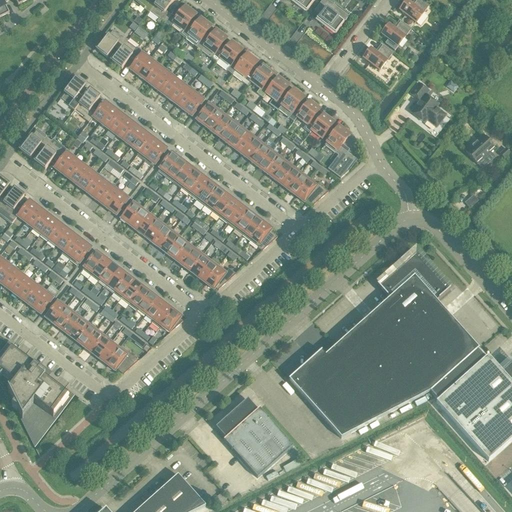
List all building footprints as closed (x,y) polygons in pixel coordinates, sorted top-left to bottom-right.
[(0,0),(0,19),(9,15),(4,4),(9,1),(8,0),(0,0)] [(153,0),(137,0),(136,1),(145,8),(143,9),(149,14),(151,12),(150,12),(157,3),(153,0)] [(165,12),(175,0),(174,0),(158,0),(157,3),(150,12),(151,12),(159,19),(157,22),(163,27),(173,13),(170,16),(165,12)] [(289,0),(306,12),(314,0),(289,0)] [(335,6),(327,0),(322,0),(314,11),(314,12),(315,11),(320,14),(316,20),(335,34),(349,15),(348,16),(335,6)] [(416,23),(429,5),(421,0),(417,0),(413,6),(407,1),(400,11),(416,23)] [(185,8),(173,23),(184,31),(181,35),(186,38),(195,26),(191,22),(195,16),(185,8)] [(186,38),(185,39),(186,40),(195,47),(201,51),(211,38),(206,34),(211,28),(200,20),(195,26),(186,38)] [(389,25),(381,35),(388,40),(385,44),(395,52),(398,47),(397,47),(411,29),(399,20),(399,21),(400,22),(395,30),(389,25)] [(211,38),(201,51),(211,59),(216,63),(226,50),(221,46),(226,40),(216,31),(211,38)] [(122,37),(121,39),(112,32),(108,37),(107,37),(97,51),(107,58),(115,48),(119,52),(120,52),(126,43),(127,43),(128,41),(122,37)] [(162,42),(165,37),(159,32),(155,37),(162,42)] [(158,46),(161,42),(155,37),(152,41),(158,46)] [(136,50),(127,43),(126,43),(120,52),(119,52),(112,62),(122,70),(129,59),(134,63),(135,64),(142,54),(143,53),(137,48),(136,50)] [(226,50),(216,63),(232,75),(242,61),(237,58),(242,51),(231,43),(226,50)] [(379,71),(393,53),(381,44),(380,45),(382,46),(376,54),(370,49),(363,59),(379,71)] [(164,54),(167,50),(161,46),(158,50),(164,54)] [(173,61),(176,58),(170,53),(167,57),(173,61)] [(137,76),(149,60),(142,54),(135,64),(134,63),(132,66),(129,70),(132,72),(132,73),(137,76)] [(191,65),(194,60),(188,54),(184,59),(191,65)] [(242,61),(232,75),(247,87),(250,83),(257,73),(252,70),(257,63),(247,55),(242,61)] [(179,66),(182,62),(176,58),(173,61),(179,66)] [(145,82),(157,66),(149,60),(137,76),(143,81),(143,80),(145,82)] [(188,73),(191,69),(185,65),(182,68),(188,73)] [(153,88),(165,72),(157,66),(145,82),(148,84),(147,84),(153,88)] [(206,76),(210,71),(203,66),(199,71),(206,76)] [(257,73),(250,83),(259,90),(256,94),(263,99),(265,95),(266,94),(273,85),(268,81),(273,75),(262,67),(257,73)] [(194,77),(197,74),(191,69),(188,73),(194,77)] [(161,94),(173,78),(165,72),(153,88),(158,92),(161,94)] [(204,85),(207,81),(201,76),(198,80),(204,85)] [(168,100),(180,84),(173,78),(161,94),(163,96),(168,100)] [(222,88),(225,83),(219,78),(215,83),(222,88)] [(266,94),(265,95),(272,101),(270,104),(278,110),(288,97),(283,93),(288,87),(278,79),(273,85),(266,94)] [(61,99),(57,105),(65,112),(68,108),(74,112),(76,110),(75,110),(82,101),(77,97),(85,87),(75,80),(64,94),(65,94),(61,99)] [(209,89),(212,85),(207,81),(204,85),(209,89)] [(176,105),(187,89),(180,84),(168,100),(173,104),(176,105)] [(425,95),(428,91),(418,84),(410,94),(420,101),(411,113),(424,123),(426,120),(436,127),(445,115),(435,108),(438,105),(425,95)] [(183,111),(197,93),(189,87),(187,89),(176,105),(178,107),(183,111)] [(237,100),(241,95),(234,90),(230,95),(237,100)] [(82,101),(75,110),(76,110),(84,117),(83,119),(89,123),(93,119),(97,113),(97,112),(92,109),(100,99),(90,91),(82,101)] [(288,97),(278,110),(294,122),(297,117),(304,109),(299,105),(304,99),(293,91),(288,97)] [(224,100),(227,97),(221,92),(218,96),(224,100)] [(191,117),(205,99),(197,93),(183,111),(188,115),(189,115),(191,117)] [(230,105),(233,101),(227,97),(224,100),(230,105)] [(253,112),(256,107),(250,102),(246,107),(253,112)] [(304,109),(297,117),(308,125),(305,129),(310,133),(309,134),(310,134),(312,131),(311,131),(319,120),(314,117),(319,111),(308,102),(304,109)] [(97,113),(93,119),(100,124),(112,108),(108,105),(105,103),(99,110),(99,109),(97,112),(97,113)] [(204,127),(218,109),(210,103),(197,120),(196,120),(196,121),(202,125),(204,127)] [(240,112),(243,108),(237,104),(234,107),(240,112)] [(112,108),(100,124),(107,130),(119,114),(118,113),(112,108)] [(246,117),(248,113),(243,108),(240,112),(246,117)] [(212,133),(226,115),(218,109),(204,127),(206,129),(212,133)] [(268,123),(272,118),(265,113),(261,118),(268,123)] [(119,114),(107,130),(115,135),(127,119),(123,116),(119,114)] [(219,139),(233,120),(226,115),(212,133),(217,137),(219,139)] [(255,124),(258,120),(252,115),(249,119),(255,124)] [(319,120),(311,131),(312,131),(322,139),(334,124),(323,116),(319,121),(319,120)] [(127,119),(115,135),(122,141),(134,125),(133,124),(134,124),(127,119)] [(227,145),(241,126),(233,120),(219,139),(222,140),(222,141),(227,145)] [(261,128),(264,124),(258,120),(255,124),(261,128)] [(134,125),(122,141),(129,146),(141,130),(138,128),(134,125)] [(272,133),(275,129),(269,125),(266,128),(272,133)] [(284,135),(287,130),(281,125),(277,130),(284,135)] [(235,150),(249,132),(241,126),(227,145),(232,149),(232,148),(235,150)] [(349,172),(347,170),(355,159),(359,162),(340,147),(349,135),(339,127),(325,145),(338,156),(328,169),(341,179),(349,172)] [(278,137),(281,134),(275,129),(272,133),(278,137)] [(31,137),(20,151),(30,159),(38,149),(43,152),(43,153),(50,144),(52,142),(46,138),(46,137),(38,130),(36,133),(32,138),(31,137)] [(141,130),(129,146),(138,153),(150,137),(149,136),(141,130)] [(86,139),(88,137),(82,132),(79,136),(85,141),(86,139)] [(242,156),(256,138),(249,132),(235,150),(237,152),(242,156)] [(476,164),(494,148),(483,135),(465,151),(476,164)] [(79,136),(77,140),(83,144),(85,142),(85,141),(79,136)] [(138,153),(137,156),(145,162),(159,144),(153,140),(150,137),(138,153)] [(292,142),(299,147),(303,142),(296,137),(292,142)] [(250,162),(264,144),(256,138),(242,156),(247,160),(248,160),(250,162)] [(286,147),(289,143),(283,139),(280,142),(286,147)] [(102,151),(105,148),(98,142),(95,146),(102,151)] [(90,152),(93,148),(87,143),(84,147),(90,152)] [(292,152),(294,148),(289,143),(286,147),(292,152)] [(43,152),(35,162),(45,170),(53,160),(58,164),(66,153),(60,149),(59,151),(50,144),(43,153),(43,152)] [(159,144),(145,162),(153,168),(167,150),(164,148),(159,144)] [(258,168),(272,150),(264,144),(250,162),(252,164),(258,168)] [(308,154),(315,159),(319,154),(312,149),(308,154)] [(506,149),(500,155),(504,160),(510,154),(506,149)] [(99,159),(102,155),(96,150),(93,154),(99,159)] [(266,174),(279,155),(272,150),(258,168),(263,172),(266,174)] [(301,159),(304,155),(298,150),(295,154),(301,159)] [(56,167),(54,169),(57,171),(62,175),(74,159),(66,153),(58,164),(55,167),(56,167)] [(117,163),(120,159),(112,153),(110,157),(117,163)] [(174,155),(171,153),(158,172),(166,178),(180,159),(174,155)] [(105,163),(108,160),(102,155),(99,159),(105,163)] [(273,180),(287,161),(279,155),(266,174),(268,175),(268,176),(273,180)] [(307,163),(310,159),(304,155),(301,159),(307,163)] [(74,159),(62,175),(67,179),(68,179),(70,181),(82,165),(74,159)] [(185,164),(185,163),(180,159),(166,178),(173,183),(187,165),(185,164)] [(281,185),(295,167),(287,161),(273,180),(278,184),(278,183),(281,185)] [(114,170),(117,167),(111,162),(108,166),(114,170)] [(127,170),(129,166),(123,162),(121,165),(127,170)] [(316,170),(319,167),(313,162),(310,166),(316,170)] [(82,165),(70,181),(72,183),(77,187),(90,171),(82,165)] [(190,167),(189,167),(187,165),(173,183),(181,189),(195,171),(190,167)] [(120,175),(123,171),(117,167),(114,170),(120,175)] [(134,176),(137,172),(131,167),(128,171),(134,176)] [(288,191),(302,173),(295,167),(281,185),(283,187),(288,191)] [(324,176),(327,173),(319,167),(316,170),(324,176)] [(90,171),(77,187),(83,191),(85,193),(97,177),(90,171)] [(200,175),(195,171),(181,189),(189,195),(202,177),(200,175)] [(140,180),(143,176),(137,172),(134,176),(140,180)] [(296,197),(310,179),(302,173),(288,191),(293,195),(294,195),(296,197)] [(130,182),(133,178),(126,174),(123,178),(130,182)] [(97,177),(85,193),(88,195),(87,195),(93,199),(105,183),(97,177)] [(205,179),(202,177),(189,195),(196,201),(210,183),(205,179)] [(2,196),(9,186),(0,178),(0,209),(0,208),(7,200),(6,200),(2,196)] [(135,187),(138,183),(133,178),(130,182),(135,187)] [(313,206),(328,192),(310,179),(296,197),(298,199),(304,203),(305,202),(306,200),(313,206)] [(105,183),(93,199),(98,203),(101,204),(113,189),(112,188),(105,183)] [(155,192),(158,188),(152,183),(149,187),(155,192)] [(215,187),(210,183),(196,201),(204,207),(218,189),(215,187)] [(113,189),(101,204),(103,206),(108,211),(122,192),(114,186),(112,188),(113,189)] [(150,198),(153,194),(147,189),(144,193),(150,198)] [(163,197),(165,194),(159,189),(157,193),(163,197)] [(220,190),(218,189),(204,207),(212,213),(226,194),(220,190)] [(22,211),(21,211),(16,207),(24,197),(14,190),(6,200),(7,200),(0,208),(0,209),(0,217),(11,225),(11,224),(12,225),(17,217),(22,211)] [(122,192),(108,211),(113,214),(116,216),(130,198),(122,192)] [(156,202),(159,199),(153,194),(150,198),(156,202)] [(169,202),(171,198),(165,194),(163,197),(169,202)] [(231,198),(226,194),(212,213),(219,219),(233,200),(231,198)] [(236,202),(235,202),(233,200),(219,219),(227,224),(241,206),(236,202)] [(32,203),(29,201),(24,209),(23,208),(21,211),(22,211),(17,217),(25,223),(37,207),(32,203)] [(166,209),(169,206),(162,201),(160,205),(166,209)] [(178,209),(181,205),(175,201),(172,204),(178,209)] [(121,219),(121,220),(126,224),(127,224),(129,226),(141,210),(142,210),(143,208),(135,202),(121,219)] [(184,214),(187,210),(181,205),(178,209),(184,214)] [(172,214),(174,210),(169,206),(166,209),(172,214)] [(246,210),(241,206),(227,224),(235,230),(249,212),(246,210)] [(43,212),(43,211),(37,207),(25,223),(33,229),(45,213),(43,212)] [(141,210),(129,226),(131,228),(136,232),(149,216),(142,210),(141,210)] [(192,219),(194,216),(188,211),(186,215),(192,219)] [(251,213),(251,214),(249,212),(235,230),(242,236),(256,218),(251,213)] [(48,215),(47,215),(45,213),(33,229),(40,235),(53,219),(48,215)] [(181,221),(184,217),(178,213),(175,216),(181,221)] [(149,216),(136,232),(142,236),(144,238),(156,222),(149,216)] [(187,225),(190,222),(184,217),(181,221),(187,225)] [(261,222),(261,221),(256,218),(242,236),(250,242),(264,223),(261,222)] [(58,223),(53,219),(40,235),(48,241),(60,225),(58,223)] [(200,228),(203,224),(197,219),(194,223),(200,228)] [(156,222),(144,238),(146,239),(152,244),(164,227),(165,226),(158,220),(157,221),(156,222)] [(197,232),(200,228),(194,223),(191,227),(197,232)] [(266,225),(264,223),(250,242),(262,251),(277,238),(270,232),(271,230),(272,230),(266,225)] [(206,232),(209,229),(203,224),(200,228),(206,232)] [(63,227),(60,225),(48,241),(56,247),(68,231),(63,227)] [(164,227),(152,244),(157,248),(157,247),(159,249),(173,231),(168,228),(165,226),(164,227)] [(203,236),(206,232),(200,228),(197,232),(203,236)] [(216,238),(219,235),(213,230),(210,234),(216,238)] [(11,238),(13,236),(7,231),(4,235),(10,240),(11,238)] [(73,235),(68,231),(56,247),(63,252),(63,253),(76,237),(73,235)] [(173,231),(159,249),(162,251),(167,255),(179,239),(180,240),(180,239),(181,238),(173,231)] [(4,235),(1,238),(7,243),(9,240),(10,240),(4,235)] [(210,243),(213,239),(207,235),(204,238),(210,243)] [(222,243),(225,239),(219,235),(216,238),(222,243)] [(20,245),(23,242),(17,237),(15,241),(20,245)] [(78,238),(76,237),(63,253),(63,252),(61,255),(70,261),(84,243),(78,238)] [(179,239),(167,255),(172,259),(175,261),(187,245),(180,240),(179,239)] [(232,250),(235,246),(228,241),(226,245),(232,250)] [(14,250),(17,247),(11,242),(8,246),(14,250)] [(27,250),(29,246),(23,242),(20,245),(27,250)] [(219,250),(222,246),(216,242),(213,245),(219,250)] [(89,246),(84,243),(70,261),(77,267),(91,249),(89,246)] [(187,245),(175,261),(177,263),(183,267),(195,251),(194,250),(187,245)] [(225,255),(228,251),(222,246),(219,250),(225,255)] [(238,254),(240,251),(235,246),(232,250),(238,254)] [(24,257),(26,253),(20,249),(18,253),(24,257)] [(36,257),(39,253),(33,249),(30,253),(36,257)] [(195,251),(183,267),(188,271),(190,273),(202,257),(203,257),(204,255),(196,249),(194,250),(195,251)] [(90,277),(104,258),(99,254),(96,252),(82,270),(90,277)] [(234,261),(237,258),(230,252),(227,256),(234,261)] [(246,261),(249,257),(242,252),(239,256),(246,261)] [(30,262),(32,258),(26,253),(24,257),(30,262)] [(42,262),(45,258),(39,253),(36,257),(42,262)] [(479,348),(451,317),(437,301),(450,289),(450,288),(449,289),(445,286),(444,287),(415,256),(388,280),(389,282),(385,286),(382,282),(378,285),(378,284),(377,285),(389,299),(365,320),(430,392),(478,349),(479,348)] [(202,257),(190,273),(193,274),(192,274),(198,279),(210,262),(203,257),(202,257)] [(97,283),(112,264),(109,262),(104,258),(90,277),(97,283)] [(210,262),(198,279),(203,283),(203,282),(206,284),(219,266),(219,267),(221,265),(213,259),(210,262)] [(51,269),(54,265),(48,260),(45,264),(51,269)] [(39,269),(42,265),(36,261),(33,264),(39,269)] [(6,264),(0,272),(0,284),(2,286),(14,270),(6,264)] [(105,288),(119,270),(114,266),(112,264),(97,283),(105,288)] [(45,274),(48,270),(42,265),(39,269),(45,274)] [(59,275),(62,271),(56,266),(53,270),(59,275)] [(219,266),(206,284),(208,286),(214,291),(214,290),(215,288),(218,290),(236,275),(235,274),(229,270),(228,270),(227,272),(219,267),(219,266)] [(14,270),(2,286),(7,290),(10,291),(22,275),(14,270)] [(113,294),(127,276),(125,274),(119,270),(105,288),(113,294)] [(65,279),(68,275),(62,271),(59,275),(65,279)] [(54,281),(57,277),(51,272),(48,276),(54,281)] [(22,275),(10,291),(12,293),(17,297),(30,281),(22,275)] [(120,300),(135,281),(129,277),(127,276),(113,294),(120,300)] [(60,285),(63,281),(57,277),(54,281),(60,285)] [(30,281),(17,297),(23,301),(25,303),(37,287),(30,281)] [(128,306),(142,287),(140,285),(135,281),(120,300),(128,306)] [(80,290),(82,287),(76,282),(73,286),(80,290)] [(37,287),(25,303),(27,305),(33,309),(47,291),(38,284),(37,287)] [(137,309),(150,293),(145,289),(142,287),(128,306),(136,312),(138,310),(137,309)] [(75,296),(78,293),(72,288),(69,292),(75,296)] [(87,296),(90,292),(84,288),(81,292),(87,296)] [(47,291),(33,309),(38,313),(41,315),(55,297),(47,291)] [(93,301),(96,297),(90,292),(87,296),(93,301)] [(81,301),(84,297),(78,293),(75,296),(81,301)] [(145,315),(157,299),(155,297),(156,297),(150,293),(137,309),(138,310),(145,315)] [(101,307),(104,303),(98,298),(95,302),(101,307)] [(153,321),(165,305),(160,301),(157,299),(145,315),(152,320),(153,321)] [(59,300),(45,319),(48,321),(53,325),(67,306),(59,300)] [(90,308),(93,304),(87,300),(84,304),(90,308)] [(96,313),(99,309),(93,304),(90,308),(96,313)] [(161,327),(173,311),(171,309),(165,305),(153,321),(152,320),(151,323),(160,329),(161,327)] [(67,306),(53,325),(59,329),(61,330),(75,312),(67,306)] [(109,315),(112,311),(106,307),(103,310),(109,315)] [(106,319),(109,315),(103,310),(100,314),(106,319)] [(115,319),(118,316),(112,311),(109,315),(115,319)] [(161,327),(170,334),(183,322),(179,319),(181,318),(181,317),(176,312),(175,313),(173,311),(161,327)] [(75,312),(61,330),(63,332),(69,336),(81,320),(83,318),(75,312)] [(112,323),(115,319),(109,315),(106,319),(112,323)] [(125,325),(128,321),(122,317),(120,321),(125,325)] [(81,320),(69,336),(74,340),(76,342),(89,326),(90,324),(90,323),(83,319),(83,318),(81,320)] [(312,360),(289,380),(299,391),(341,438),(381,417),(430,392),(365,320),(335,347),(326,355),(322,351),(312,360)] [(132,330),(134,326),(128,321),(125,325),(132,330)] [(119,330),(122,326),(116,322),(113,325),(119,330)] [(89,326),(76,342),(79,344),(84,348),(98,330),(90,324),(89,326)] [(129,337),(131,333),(125,329),(122,333),(129,337)] [(141,337),(144,333),(138,329),(135,332),(141,337)] [(98,330),(84,348),(89,352),(92,354),(106,336),(98,330)] [(136,343),(139,339),(131,333),(129,337),(136,343)] [(147,342),(150,338),(144,333),(141,337),(147,342)] [(36,366),(37,364),(0,335),(8,342),(0,353),(0,373),(14,384),(9,391),(8,390),(22,419),(21,420),(40,457),(35,447),(74,396),(82,402),(82,401),(36,366)] [(106,336),(92,354),(94,356),(99,360),(111,343),(112,344),(114,342),(106,336)] [(152,346),(157,340),(153,337),(148,343),(152,346)] [(111,343),(99,360),(104,364),(105,364),(107,365),(119,349),(112,344),(111,343)] [(147,353),(152,349),(146,345),(143,350),(147,353)] [(119,349),(107,365),(109,367),(115,372),(116,371),(115,371),(117,369),(124,374),(134,365),(139,361),(129,353),(120,347),(119,349)] [(491,406),(511,388),(511,361),(511,362),(511,363),(501,372),(488,357),(486,359),(478,349),(430,392),(438,401),(465,377),(491,406)] [(511,440),(511,388),(491,406),(465,377),(438,401),(436,403),(488,462),(511,440)] [(293,447),(260,409),(257,411),(247,400),(215,428),(225,439),(224,441),(258,478),(293,447)] [(194,511),(206,507),(178,475),(136,511),(107,511),(106,510),(103,511),(194,511)]
